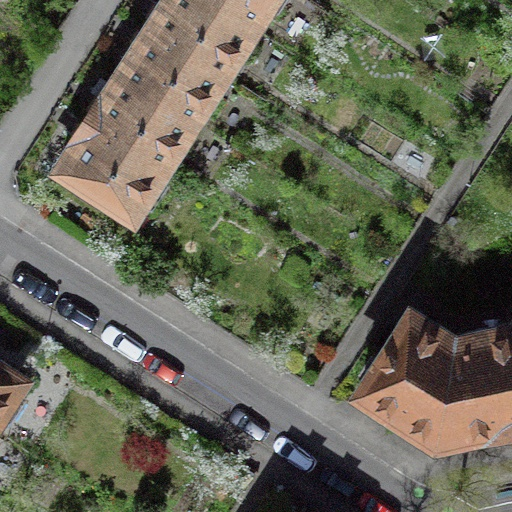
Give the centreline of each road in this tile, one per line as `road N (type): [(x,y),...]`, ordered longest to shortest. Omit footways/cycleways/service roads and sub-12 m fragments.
road 1 (residential): [(0,246),(415,511)]
road 2 (residential): [(103,0),(0,162)]
